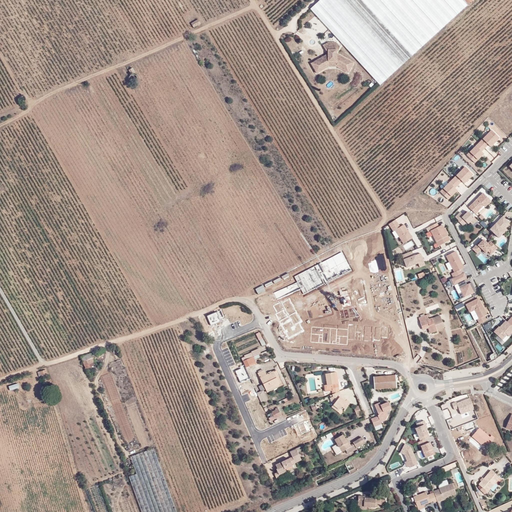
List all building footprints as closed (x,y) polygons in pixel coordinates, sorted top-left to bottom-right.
[(320,0),(310,9),(358,61),(380,85),(441,29),(468,5),(463,0),(320,0)] [(328,51),(328,55),(311,64),(317,74),(328,68),(336,68),(348,74),(353,63),(336,55),(336,51),(328,51)] [(491,129),(488,132),(496,140),(499,138),(491,129)] [(482,138),(489,145),(490,146),(496,140),(488,132),(488,131),(482,138)] [(482,138),(475,145),(482,152),(489,145),(482,138)] [(469,151),(478,159),(483,153),(482,152),(475,145),(469,151)] [(478,159),(469,151),(465,154),(474,163),(478,159)] [(465,166),(462,169),(470,176),(473,174),(465,166)] [(456,175),(462,181),(463,182),(470,176),(462,169),(461,168),(455,174),(456,175)] [(462,181),(456,175),(451,181),(456,186),(462,181)] [(442,186),(443,188),(451,197),(457,190),(448,181),(442,186)] [(443,188),(439,191),(449,199),(451,197),(443,188)] [(483,192),(468,206),(475,213),(483,205),(484,206),(491,200),(483,192)] [(469,205),(475,198),(473,196),(466,203),(469,205)] [(473,217),(467,210),(463,214),(461,216),(466,222),(467,223),(469,221),(473,217)] [(461,216),(463,214),(460,212),(455,216),(458,220),(459,221),(462,225),(466,222),(461,216)] [(503,215),(496,222),(503,230),(508,225),(509,222),(503,215)] [(389,225),(393,230),(394,229),(400,226),(396,221),(389,225)] [(496,222),(495,222),(489,228),(498,236),(504,230),(503,230),(496,222)] [(437,223),(426,228),(428,231),(430,230),(439,226),(437,223)] [(400,226),(394,229),(403,244),(412,237),(404,224),(400,226)] [(439,226),(430,230),(437,245),(450,239),(442,225),(439,226)] [(483,238),(472,248),(476,253),(481,249),(485,253),(487,251),(491,246),(487,242),(483,238)] [(489,239),(487,242),(491,246),(487,251),(491,254),(497,248),(489,239)] [(335,251),(338,259),(349,254),(346,247),(335,251)] [(410,251),(402,254),(406,266),(418,262),(415,254),(412,255),(410,251)] [(456,251),(446,256),(454,272),(464,267),(456,251)] [(415,254),(418,262),(420,267),(425,265),(420,253),(415,254)] [(452,277),(450,279),(453,285),(467,278),(463,272),(452,277)] [(469,283),(459,287),(464,297),(474,292),(469,283)] [(475,310),(479,318),(485,316),(487,314),(478,297),(465,303),(469,312),(475,310)] [(438,330),(446,326),(440,315),(430,320),(428,317),(429,316),(429,314),(420,319),(422,323),(421,323),(424,329),(430,326),(434,333),(438,331),(438,330)] [(511,326),(507,321),(506,320),(500,327),(507,334),(509,336),(511,332),(511,326)] [(500,327),(499,325),(493,331),(502,339),(507,334),(500,327)] [(434,333),(430,326),(424,329),(425,330),(429,328),(432,334),(434,333)] [(247,334),(255,349),(265,344),(257,329),(247,334)] [(253,356),(262,353),(260,349),(244,356),(246,360),(253,356)] [(81,357),(85,368),(90,366),(89,364),(95,362),(93,357),(91,353),(81,357)] [(246,360),(243,361),(246,368),(250,366),(249,365),(256,362),(253,356),(246,360)] [(120,359),(111,363),(116,374),(125,369),(120,359)] [(281,383),(275,370),(273,372),(279,384),(281,383)] [(264,371),(258,374),(266,390),(279,384),(273,372),(266,375),(264,371)] [(101,377),(111,402),(120,398),(111,373),(101,377)] [(336,384),(334,373),(325,374),(326,384),(324,385),(324,389),(332,388),(332,395),(340,391),(338,383),(336,384)] [(305,376),(309,391),(317,389),(313,374),(305,376)] [(395,376),(374,377),(375,390),(396,388),(395,376)] [(267,392),(280,386),(279,384),(266,390),(267,392)] [(266,397),(263,390),(257,393),(260,400),(266,397)] [(340,397),(341,395),(340,391),(332,395),(333,396),(330,397),(332,401),(335,404),(334,405),(340,410),(340,409),(343,411),(350,402),(347,399),(345,401),(340,397)] [(378,416),(372,419),(374,426),(381,423),(381,422),(385,420),(388,414),(386,410),(390,408),(388,401),(380,404),(379,402),(374,404),(378,416)] [(332,407),(341,413),(343,411),(340,409),(340,410),(334,405),(332,407)] [(275,410),(271,412),(273,415),(274,419),(282,415),(277,407),(275,409),(275,410)] [(424,420),(416,423),(417,426),(414,427),(420,441),(426,438),(430,437),(424,424),(425,424),(424,420)] [(488,445),(495,438),(492,435),(490,437),(480,428),(478,430),(474,435),(472,436),(483,445),(485,443),(488,445)] [(342,434),(341,435),(334,439),(337,444),(341,452),(345,450),(347,453),(365,443),(362,437),(353,442),(354,444),(351,445),(346,438),(345,438),(344,438),(342,434)] [(420,441),(418,442),(425,457),(435,454),(429,441),(427,441),(426,438),(420,441)] [(404,443),(400,452),(405,454),(409,467),(418,463),(410,446),(404,443)] [(332,447),(337,455),(341,452),(337,444),(332,447)] [(290,451),(292,457),(275,464),(277,468),(276,469),(277,472),(274,474),(276,478),(290,473),(289,471),(288,470),(286,470),(285,468),(292,465),(292,464),(300,460),(297,452),(303,449),(302,445),(290,451)] [(136,474),(128,477),(141,511),(176,511),(153,448),(130,456),(136,474)] [(483,488),(487,492),(490,488),(495,483),(499,478),(491,471),(479,485),(483,488)] [(452,484),(439,488),(440,492),(443,498),(449,496),(449,497),(456,495),(452,484)] [(424,503),(430,502),(427,495),(426,492),(413,496),(417,506),(424,503)] [(443,500),(443,498),(440,492),(435,494),(437,500),(438,502),(443,500)] [(358,506),(359,506),(367,506),(374,507),(374,506),(379,506),(379,505),(379,499),(368,498),(365,498),(365,496),(359,496),(358,506)]
